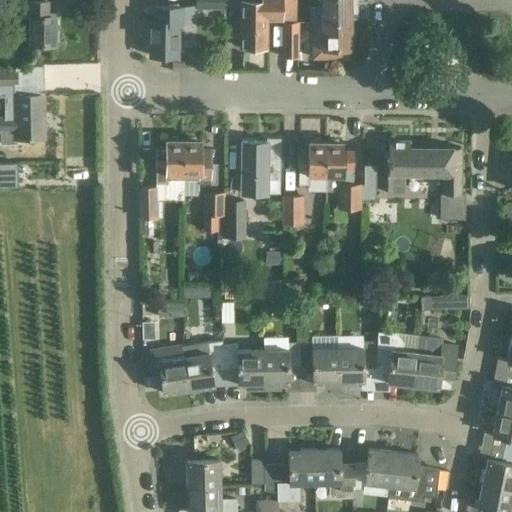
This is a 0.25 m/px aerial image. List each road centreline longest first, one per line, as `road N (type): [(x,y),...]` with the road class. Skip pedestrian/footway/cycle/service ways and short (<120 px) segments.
road 1 (unclassified): [(132,431),(122,356),(121,89)]
road 2 (residential): [(132,431),(230,418),(364,415),(464,427)]
road 3 (residential): [(464,427),(483,313),(482,98)]
road 4 (residential): [(121,89),(381,96)]
road 5 (residential): [(511,4),(383,2),(381,96)]
